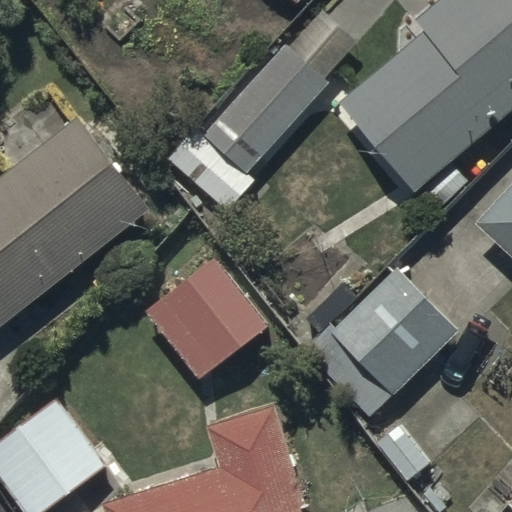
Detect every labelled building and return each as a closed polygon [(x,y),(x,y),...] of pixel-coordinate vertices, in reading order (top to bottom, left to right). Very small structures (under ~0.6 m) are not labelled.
[(281,0),(295,12),(306,0),(281,0)] [(511,0),(434,0),(405,23),(422,44),(338,111),(412,204),(426,193),(442,213),(471,190),(452,166),(511,117),(511,0)] [(246,181),(346,59),(355,48),(321,20),(302,43),(288,32),(274,49),(282,55),(209,144),(190,129),(164,161),(229,214),(252,186),(246,181)] [(76,130),(0,189),(0,336),(147,222),(76,130)] [(511,195),(475,236),(476,238),(511,270),(511,195)] [(217,270),(148,320),(199,389),(267,339),(217,270)] [(367,424),(456,338),(396,277),(336,336),(329,330),(302,356),(367,424)] [(57,408),(0,449),(0,484),(20,511),(54,511),(106,474),(57,408)] [(222,479),(117,511),(302,511),(272,415),(208,435),(222,479)] [(403,425),(375,447),(407,488),(434,466),(403,425)]
